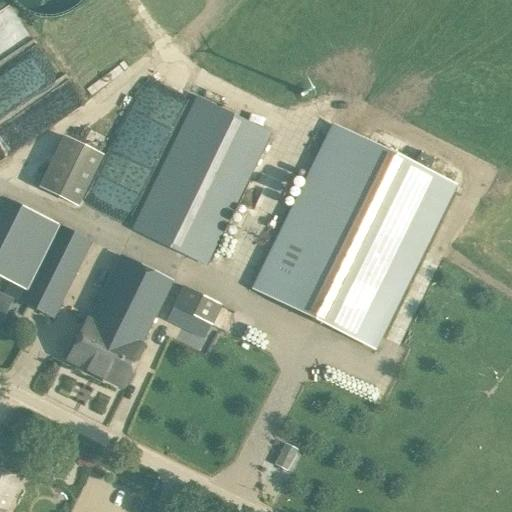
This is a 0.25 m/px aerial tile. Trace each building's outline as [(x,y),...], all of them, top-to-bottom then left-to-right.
[(147,77),(131,118),(153,126),(154,125),(173,132),(188,93),(147,77)] [(269,133),(195,98),(131,230),(205,265),(269,133)] [(335,127),(255,289),(372,347),(452,184),(335,127)] [(38,187),(76,206),(102,156),(64,137),(38,187)] [(4,199),(0,207),(0,277),(10,282),(4,294),(53,319),(91,242),(4,199)] [(87,318),(66,360),(121,388),(143,346),(141,345),(172,282),(119,255),(88,319),(87,318)] [(173,306),(211,326),(221,307),(182,287),(173,306)] [(0,511),(6,511),(7,511),(5,509),(20,479),(0,468),(0,511)]
